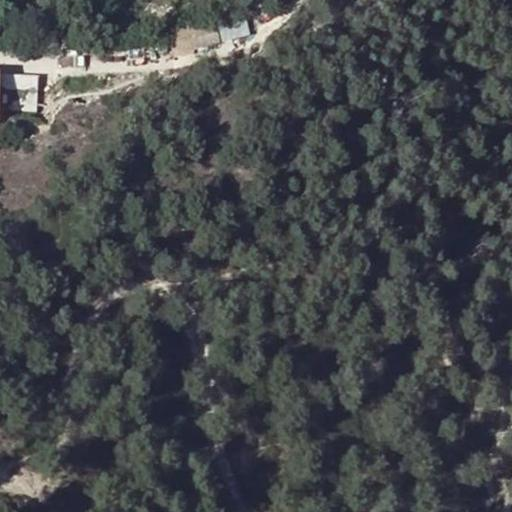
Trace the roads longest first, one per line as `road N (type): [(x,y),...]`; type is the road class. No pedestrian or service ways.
road 1 (track): [(0,478),(42,487),(60,468),(66,393),(79,341),(100,302),(160,283)]
road 2 (track): [(160,283),(199,324),(224,474),(248,511)]
